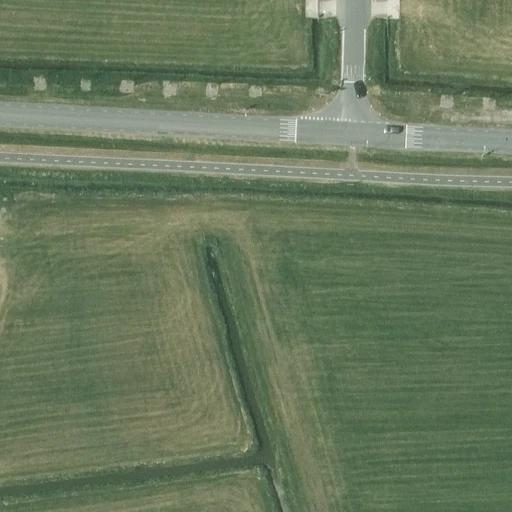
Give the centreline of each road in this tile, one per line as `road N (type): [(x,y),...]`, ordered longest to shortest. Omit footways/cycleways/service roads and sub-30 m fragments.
road 1 (secondary): [(353,133),(0,115)]
road 2 (secondary): [(511,141),(353,133)]
road 3 (tertiary): [(353,133),(355,0)]
